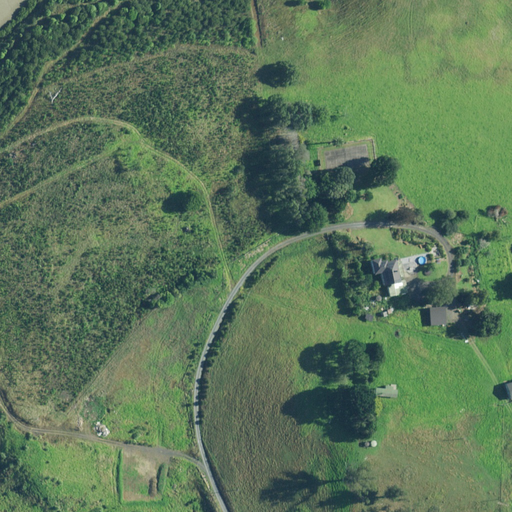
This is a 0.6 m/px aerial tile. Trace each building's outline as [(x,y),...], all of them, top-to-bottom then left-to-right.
[(377,259),(371,260),(372,267),(371,267),(373,274),(380,272),(383,285),(388,283),(389,288),(387,289),(389,296),(408,292),(406,279),(401,261),(396,262),(395,259),(378,263),(377,259)] [(445,324),(444,306),(427,306),(427,325),(445,324)] [(391,308),(381,312),(383,317),(393,313),(391,308)] [(396,389),(375,387),(374,395),(395,397),(396,389)] [(92,427),(95,429),(109,411),(91,394),(89,396),(87,398),(86,400),(85,403),(84,405),(84,408),(84,411),(84,413),(85,416),(86,419),(87,421),(89,423),(90,425),(92,427)]
